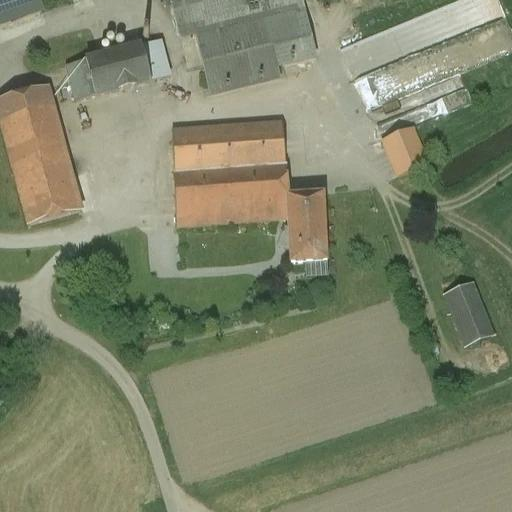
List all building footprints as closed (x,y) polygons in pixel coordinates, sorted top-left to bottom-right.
[(35,0),(0,0),(0,31),(41,15),(35,0)] [(194,31),(210,99),(279,83),(276,71),(315,62),(300,0),(200,0),(171,7),(177,35),(194,31)] [(134,44),(82,58),(92,95),(144,81),(134,44)] [(47,92),(0,104),(0,124),(28,229),(81,215),(47,92)] [(282,128),(171,135),(177,231),(287,224),(285,202),(287,202),(282,128)] [(410,133),(383,145),(397,179),(425,169),(410,133)] [(287,202),(285,202),(287,224),(291,269),(328,266),(323,199),(287,202)] [(470,289),(446,298),(467,350),(491,340),(470,289)]
